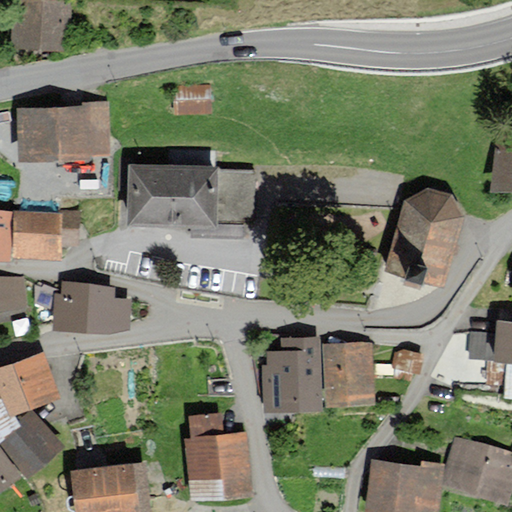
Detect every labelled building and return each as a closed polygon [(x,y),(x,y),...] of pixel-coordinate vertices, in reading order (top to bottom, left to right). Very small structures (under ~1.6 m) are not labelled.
[(73,2),(47,0),(19,0),(17,46),(70,50),(73,2)] [(113,103),(22,110),(26,161),(117,154),(113,103)] [(511,132),(496,132),(495,187),(511,187),(511,132)] [(224,166),(135,164),(134,225),(226,227),(227,197),(252,198),(252,172),(224,172),(224,166)] [(441,282),(464,218),(453,196),(429,189),(406,202),(388,268),(441,282)] [(74,213),(16,211),(15,256),(64,257),(65,246),(73,246),(74,213)] [(0,254),(6,255),(8,215),(0,214),(0,254)] [(0,312),(26,310),(23,276),(0,277),(0,312)] [(117,289),(63,286),(63,295),(55,295),(54,327),(132,331),(134,304),(116,303),(117,289)] [(511,321),(501,321),(498,359),(511,360),(511,321)] [(319,358),(317,338),(283,341),(284,354),(268,356),(273,408),(321,404),(317,358),(319,358)] [(373,342),(328,347),(334,403),(379,398),(373,342)] [(57,395),(42,353),(0,369),(0,383),(11,412),(57,395)] [(511,362),(506,362),(503,397),(511,397),(511,362)] [(0,432),(16,424),(0,395),(0,432)] [(62,445),(33,410),(24,418),(28,423),(4,442),(29,472),(62,445)] [(251,496),(245,434),(222,436),(220,415),(193,418),(195,441),(189,442),(195,501),(251,496)] [(511,497),(511,453),(456,440),(445,486),(511,501),(511,497)] [(0,487),(18,476),(0,449),(0,487)] [(437,511),(443,468),(374,461),(368,511),(437,511)] [(137,511),(134,465),(75,470),(77,511),(137,511)]
